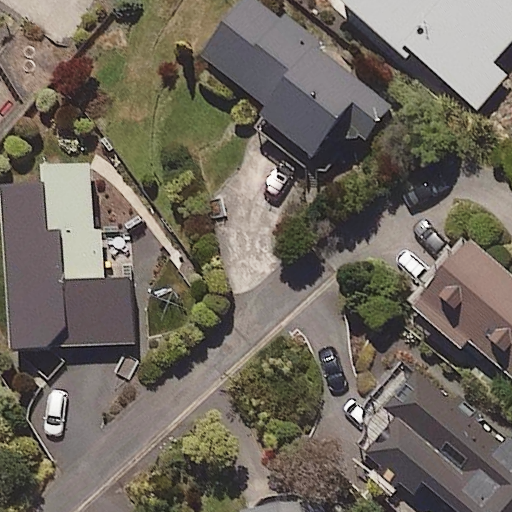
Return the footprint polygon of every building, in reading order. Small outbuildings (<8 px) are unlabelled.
[(374,81),(286,0),(242,0),(203,42),(315,146),(374,81)] [(511,0),(356,0),(408,49),(412,44),(479,107),(509,74),(494,60),(511,40),(511,0)] [(94,154),(47,156),(48,172),(7,174),(14,342),(136,337),(133,269),(106,270),(104,228),(97,229),(94,154)] [(511,268),(472,232),(415,295),(467,341),(472,335),(511,370),(511,268)] [(499,428),(413,353),(347,429),(395,470),(403,460),(462,511),(511,511),(511,427),(505,421),(499,428)] [(327,511),(326,487),(246,495),(247,511),(327,511)]
